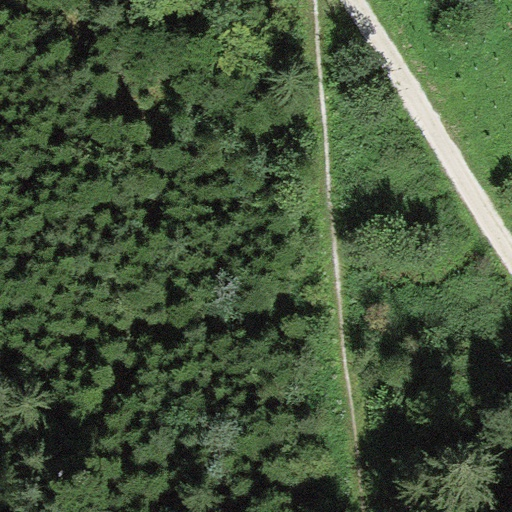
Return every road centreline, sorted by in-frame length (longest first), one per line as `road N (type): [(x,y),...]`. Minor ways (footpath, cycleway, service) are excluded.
road 1 (track): [(361,511),(313,0)]
road 2 (track): [(511,254),(352,0)]
